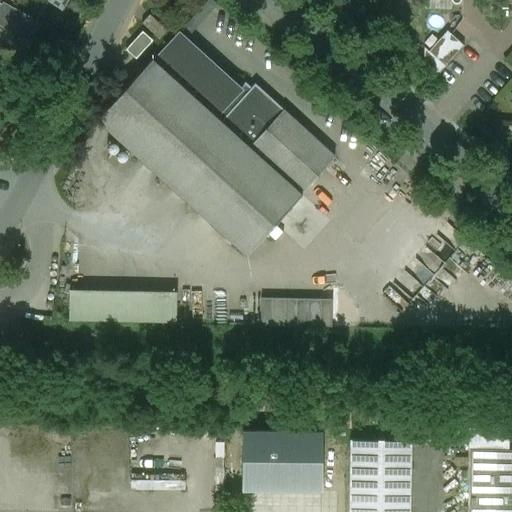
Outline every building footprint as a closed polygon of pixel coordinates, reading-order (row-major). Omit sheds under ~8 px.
[(28,23),(0,5),(0,4),(0,26),(18,38),(28,23)] [(167,31),(149,14),(141,23),(158,39),(167,31)] [(221,78),(190,49),(193,46),(178,34),(158,56),(166,63),(161,68),(220,122),(250,88),(244,82),(239,88),(224,75),(221,78)] [(433,55),(445,67),(465,46),(452,35),(433,55)] [(445,67),(433,55),(424,47),(424,62),(438,75),(445,67)] [(161,68),(151,60),(96,120),(246,255),(301,195),(300,194),(248,147),(220,122),(161,68)] [(250,88),(220,122),(248,147),(283,109),(254,84),(250,88)] [(334,156),(283,109),(248,147),(300,194),(334,156)] [(408,306),(437,273),(448,262),(428,245),(389,289),(408,306)] [(71,320),(178,322),(179,290),(72,289),(71,320)] [(409,511),(410,441),(349,440),(348,511),(409,511)] [(326,448),(292,447),(292,481),(317,481),(317,493),(325,493),(326,448)] [(511,511),(511,450),(468,449),(467,511),(511,511)]
